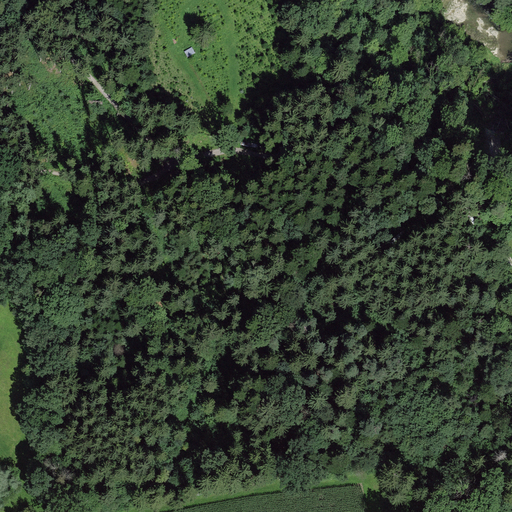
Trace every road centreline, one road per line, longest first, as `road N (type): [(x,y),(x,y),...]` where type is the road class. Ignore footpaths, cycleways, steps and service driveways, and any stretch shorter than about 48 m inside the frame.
road 1 (track): [(24,0),(96,84),(176,159),(280,151),(348,131),(473,202),(511,264)]
road 2 (track): [(0,164),(119,183),(145,180),(176,159)]
